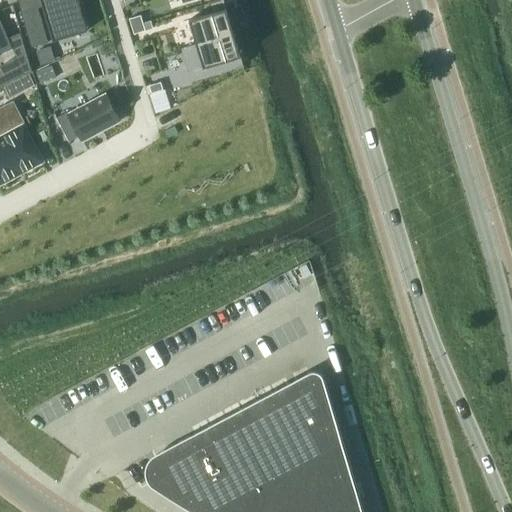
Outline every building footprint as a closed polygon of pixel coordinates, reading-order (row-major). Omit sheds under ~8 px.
[(41,0),(53,40),(87,30),(78,0),(41,0)] [(211,12),(189,19),(197,43),(234,32),(224,0),(213,0),(208,2),(211,12)] [(38,6),(21,11),(31,47),(49,42),(38,6)] [(141,15),(129,18),(132,26),(143,22),(141,15)] [(0,53),(11,48),(0,22),(0,53)] [(143,22),(132,26),(134,34),(145,30),(143,22)] [(0,85),(31,70),(20,32),(9,38),(13,47),(17,56),(0,67),(0,85)] [(234,32),(197,43),(204,67),(240,56),(241,56),(234,32)] [(52,66),(36,72),(41,82),(56,76),(52,66)] [(30,73),(18,79),(24,91),(35,85),(30,73)] [(160,79),(149,83),(151,90),(163,87),(160,79)] [(79,135),(82,140),(120,120),(106,94),(68,114),(67,112),(56,117),(58,120),(69,141),(79,135)] [(0,117),(0,182),(42,160),(24,127),(26,126),(13,102),(0,108),(0,115),(1,117),(0,117)] [(48,139),(44,130),(36,135),(40,143),(48,139)] [(308,373),(167,448),(197,504),(192,511),(361,511),(322,379),(320,375),(318,373),(315,372),(313,372),(310,372),(308,373)]
